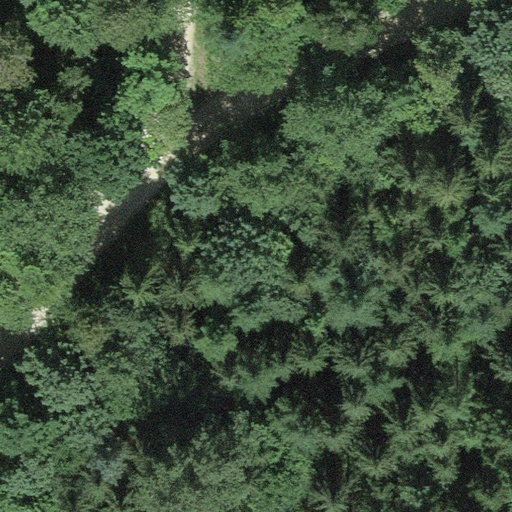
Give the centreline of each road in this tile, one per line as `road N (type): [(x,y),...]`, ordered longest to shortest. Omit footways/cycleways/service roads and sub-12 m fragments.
road 1 (track): [(413,0),(342,30),(161,151),(0,356)]
road 2 (track): [(161,151),(178,0)]
